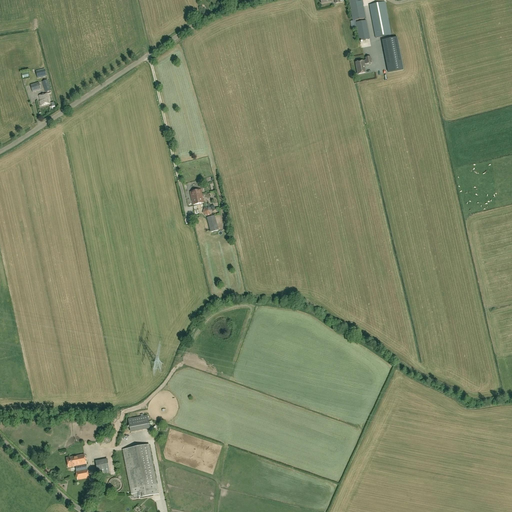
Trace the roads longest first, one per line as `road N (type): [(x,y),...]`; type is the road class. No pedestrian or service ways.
road 1 (unclassified): [(0,151),(205,18),(260,0)]
road 2 (track): [(0,411),(127,408)]
